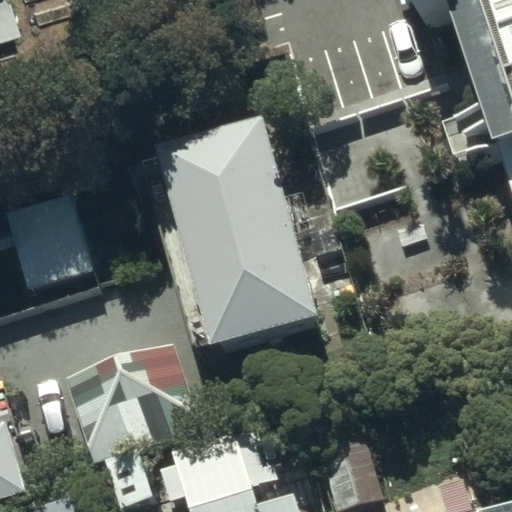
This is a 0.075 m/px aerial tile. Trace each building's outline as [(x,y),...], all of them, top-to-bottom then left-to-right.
[(0,0),(0,33),(14,28),(3,0),(0,0)] [(511,0),(416,0),(432,52),(468,42),(503,149),(463,159),(473,194),(511,183),(511,0)] [(272,151),(164,183),(223,383),(331,351),(272,151)] [(78,205),(12,223),(34,301),(100,282),(78,205)] [(511,334),(491,342),(503,382),(511,379),(511,334)] [(177,341),(69,376),(96,459),(108,455),(124,503),(157,492),(142,445),(204,424),(177,341)] [(268,421),(180,448),(184,463),(168,468),(178,499),(192,495),(197,511),(308,511),(302,491),(266,502),(260,484),(285,476),(268,421)] [(0,501),(30,493),(11,424),(0,426),(0,501)] [(323,456),(339,511),(359,511),(388,504),(370,442),(323,456)] [(482,511),(471,478),(442,488),(448,507),(433,511),(482,511)] [(89,511),(85,498),(42,511),(89,511)]
